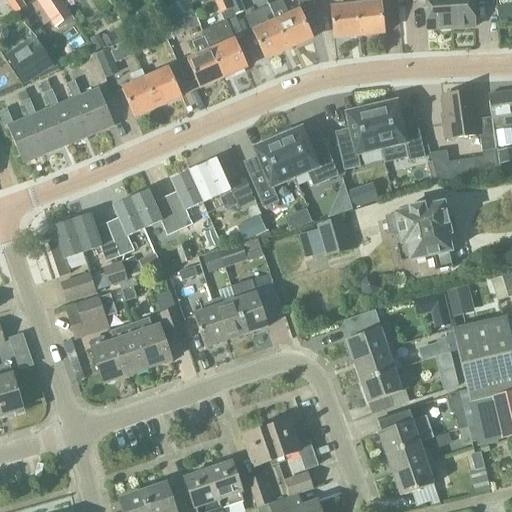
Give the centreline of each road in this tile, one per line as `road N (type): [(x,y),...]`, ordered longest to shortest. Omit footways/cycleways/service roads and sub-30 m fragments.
road 1 (residential): [(0,209),(311,78),(370,67),(511,63)]
road 2 (residential): [(73,430),(277,362),(305,365),(359,491)]
road 3 (residential): [(73,430),(0,212)]
